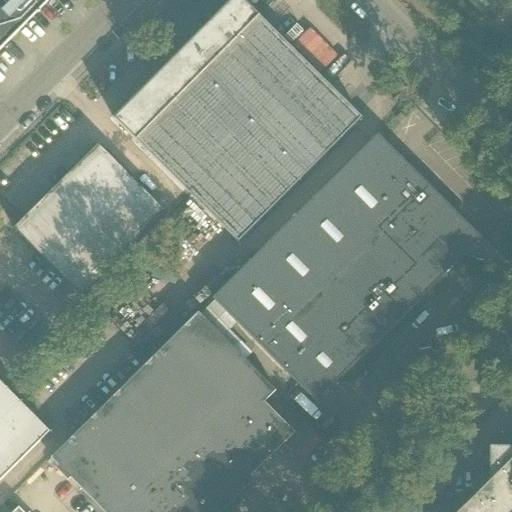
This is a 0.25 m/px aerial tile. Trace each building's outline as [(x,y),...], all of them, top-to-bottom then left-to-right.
[(0,0),(0,49),(49,0),(0,0)] [(122,129),(132,138),(237,244),(347,133),(361,118),(241,0),(231,0),(210,21),(207,18),(200,25),(203,28),(200,32),(113,120),(122,129)] [(496,262),(477,243),(426,191),(430,188),(377,135),(212,299),(315,403),(437,283),(433,280),(442,271),(446,274),(447,272),(451,269),(453,268),(449,264),(458,255),(463,257),(469,259),(476,261),(483,262),(491,263),(498,262),(496,261),(496,262)] [(98,145),(13,229),(83,300),(168,216),(98,145)] [(250,477),(294,434),(264,403),(275,392),(261,377),(198,313),(50,459),(96,505),(102,511),(221,511),(253,481),(250,477)] [(0,481),(49,433),(7,391),(8,391),(6,388),(5,389),(0,383),(0,481)] [(511,511),(511,447),(489,448),(489,492),(479,493),(466,505),(459,511),(511,511)]
